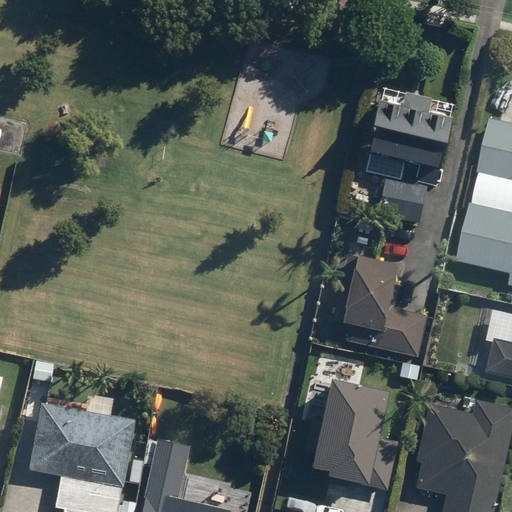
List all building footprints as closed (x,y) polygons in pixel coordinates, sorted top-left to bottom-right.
[(448,120),(378,102),(364,155),(434,173),(448,120)] [(511,287),(511,125),(490,121),(478,175),(511,182),(511,202),(510,212),(471,203),(457,263),(511,275),(508,287),(511,287)] [(427,187),(381,177),(372,218),(417,228),(427,187)] [(387,310),(396,266),(349,257),(336,326),(349,328),(345,346),(419,360),(427,317),(387,310)] [(511,340),(498,337),(490,371),(511,376),(511,340)] [(385,393),(326,381),(308,471),(329,475),(328,480),(366,488),(385,393)] [(494,511),(511,419),(511,409),(472,402),(470,411),(436,404),(419,494),(445,499),(442,511),(494,511)] [(131,511),(133,504),(120,502),(124,480),(141,483),(144,462),(127,459),(134,422),(41,405),(29,472),(59,477),(53,511),(58,511),(131,511)] [(227,511),(228,510),(176,498),(187,450),(156,443),(140,511),(227,511)]
